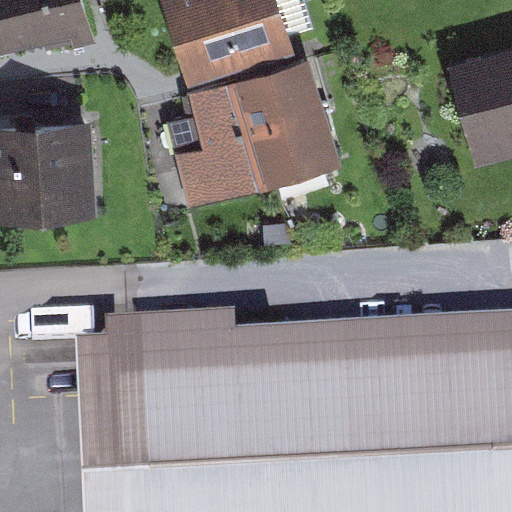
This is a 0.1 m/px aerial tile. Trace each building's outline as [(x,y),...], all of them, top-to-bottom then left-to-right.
[(72,0),(0,0),(0,51),(5,62),(85,25),(72,0)] [(259,0),(150,0),(139,5),(229,196),(329,149),(259,0)] [(511,57),(457,71),(479,158),(511,149),(511,57)] [(83,123),(0,126),(0,211),(87,208),(83,123)] [(511,511),(511,392),(509,393),(507,330),(77,343),(82,511),(511,511)]
